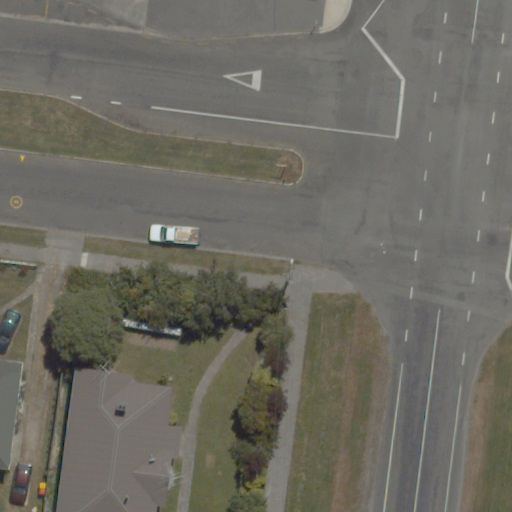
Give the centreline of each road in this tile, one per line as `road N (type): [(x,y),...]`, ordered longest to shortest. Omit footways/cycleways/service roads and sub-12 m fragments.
road 1 (residential): [(0,52),(400,102),(465,100)]
road 2 (residential): [(447,247),(307,219),(0,181)]
road 3 (residential): [(414,511),(447,247)]
road 4 (residential): [(447,247),(465,100)]
